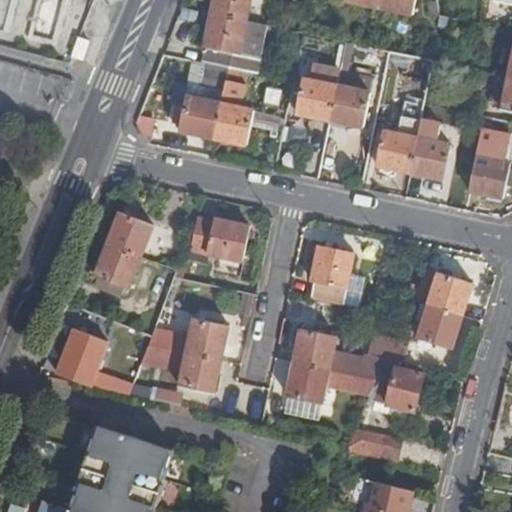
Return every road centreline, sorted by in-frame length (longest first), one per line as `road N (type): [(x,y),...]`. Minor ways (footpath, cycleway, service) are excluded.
road 1 (secondary): [(88,144),(0,354)]
road 2 (residential): [(291,197),(511,240)]
road 3 (residential): [(511,302),(457,511)]
road 4 (residential): [(88,144),(291,197)]
road 5 (residential): [(256,371),(291,197)]
road 6 (secondary): [(145,0),(88,144)]
